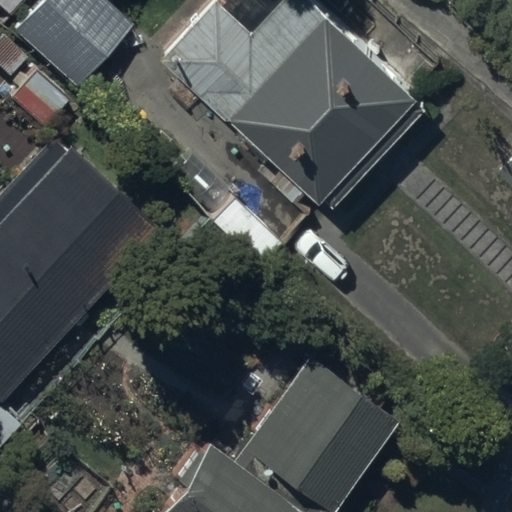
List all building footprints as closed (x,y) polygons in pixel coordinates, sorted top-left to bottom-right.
[(18,0),(0,0),(0,2),(9,11),(18,0)] [(125,12),(112,0),(33,0),(90,51),(125,12)] [(425,96),(319,0),(287,0),(258,32),(223,0),(216,0),(167,54),(323,196),(328,191),(341,203),(430,107),(422,99),(425,96)] [(0,397),(155,232),(64,148),(0,215),(0,397)] [(511,187),(511,161),(499,174),(511,187)] [(330,511),(396,421),(305,355),(229,459),(203,440),(150,511),(330,511)]
